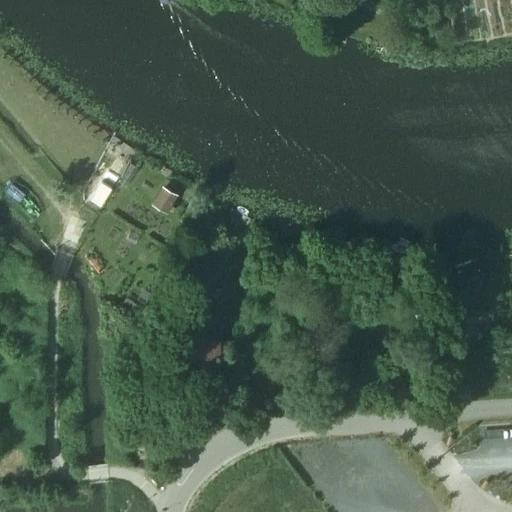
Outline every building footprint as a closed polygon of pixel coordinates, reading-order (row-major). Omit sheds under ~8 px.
[(131,163),(119,182),(126,186),(138,167),(131,163)] [(164,188),(154,205),(168,214),(178,196),(164,188)] [(197,206),(192,216),(198,220),(201,222),(207,212),(203,209),(197,206)] [(253,269),(238,269),(239,286),(253,285),(253,269)] [(218,362),(217,339),(185,340),(186,364),(218,362)]
